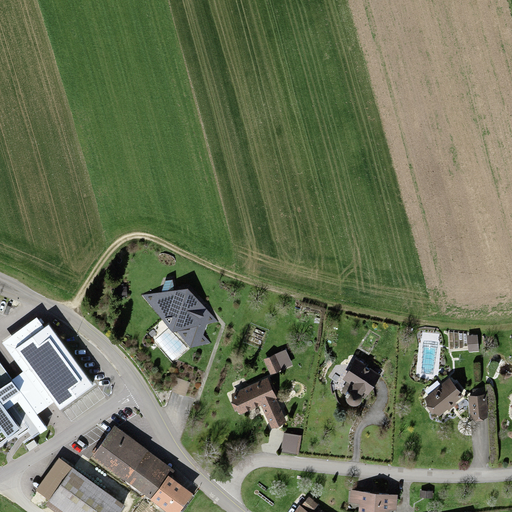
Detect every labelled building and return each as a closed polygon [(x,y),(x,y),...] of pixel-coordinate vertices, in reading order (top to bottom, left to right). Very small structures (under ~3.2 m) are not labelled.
[(186,288),(144,296),(192,346),(211,342),(195,326),(216,321),(186,288)] [(48,325),(15,349),(60,410),(93,385),(48,325)] [(283,351),(264,359),(270,373),(289,364),(283,351)] [(374,374),(353,360),(341,377),(353,385),(345,397),(354,403),(374,374)] [(447,378),(421,399),(434,415),(460,394),(447,378)] [(265,380),(228,396),(236,413),(258,404),(268,427),(282,421),(265,380)] [(484,395),(468,395),(469,418),(484,418),(484,395)] [(0,401),(0,443),(20,429),(0,401)] [(116,428),(96,455),(172,511),(177,511),(189,496),(170,481),(176,473),(116,428)] [(284,434),(281,451),(295,453),(297,436),(284,434)] [(119,511),(124,505),(71,467),(50,498),(70,511),(119,511)] [(396,494),(350,490),(349,502),(360,503),(358,511),(387,511),(388,505),(395,506),(396,494)] [(310,511),(316,504),(307,497),(295,511),(310,511)]
